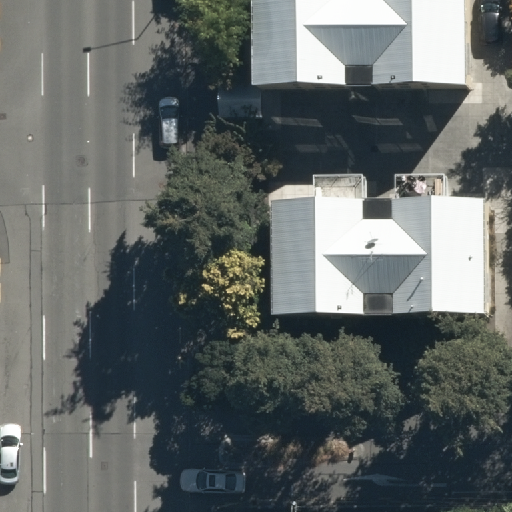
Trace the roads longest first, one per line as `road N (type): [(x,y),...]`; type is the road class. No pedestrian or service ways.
road 1 (residential): [(511,468),(93,470)]
road 2 (secondary): [(93,470),(91,138)]
road 3 (secondary): [(91,138),(91,0)]
